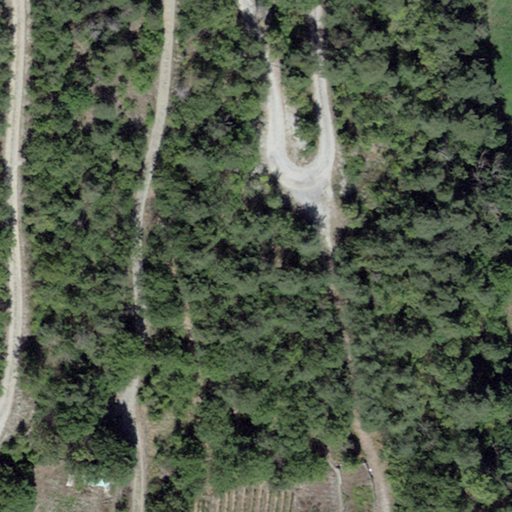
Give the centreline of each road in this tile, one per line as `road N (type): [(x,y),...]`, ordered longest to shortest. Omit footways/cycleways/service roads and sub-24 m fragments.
road 1 (track): [(170,0),(139,247),(147,335),(130,406),(142,466),(139,511)]
road 2 (track): [(23,0),(16,226),(25,289),(19,365),(0,428)]
road 3 (track): [(329,0),(324,58),(334,155),(326,169),(306,177),(256,0)]
